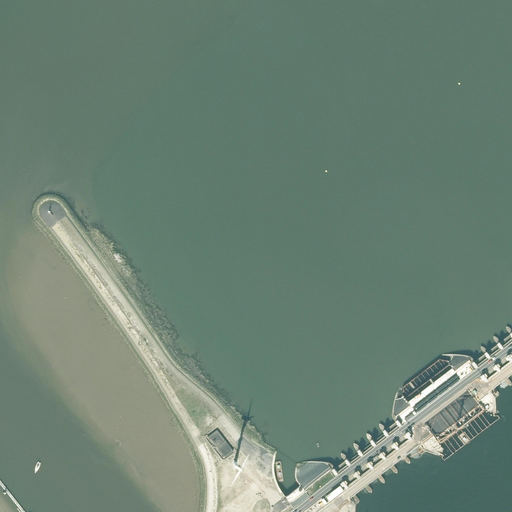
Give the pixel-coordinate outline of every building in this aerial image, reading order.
[(502,366),(500,364),(495,368),(497,370),(498,369),(501,372),(503,371),(500,367),(502,366)] [(489,376),(487,373),(482,377),(484,380),(485,379),(488,382),(490,380),(488,377),(489,376)] [(237,451),(235,448),(234,448),(232,449),(218,431),(216,430),(210,435),(206,435),(204,436),(204,438),(222,461),(225,461),(236,453),(236,452),(237,451)] [(413,434),(411,432),(405,435),(407,438),(409,437),(411,440),(414,439),(411,435),(413,434)] [(400,444),(398,441),(393,445),(395,448),(396,447),(399,450),(401,449),(399,445),(400,444)] [(388,454),(386,451),(380,455),(383,458),(384,457),(386,460),(389,458),(386,455),(388,454)] [(374,463),(372,461),(367,465),(369,467),(371,466),(373,470),(376,468),(373,465),(374,463)] [(362,473),(360,470),(355,474),(357,477),(359,476),(361,479),(363,477),(361,474),(362,473)] [(347,484),(345,481),(340,485),(342,488),(344,487),(346,490),(348,489),(346,485),(347,484)]
